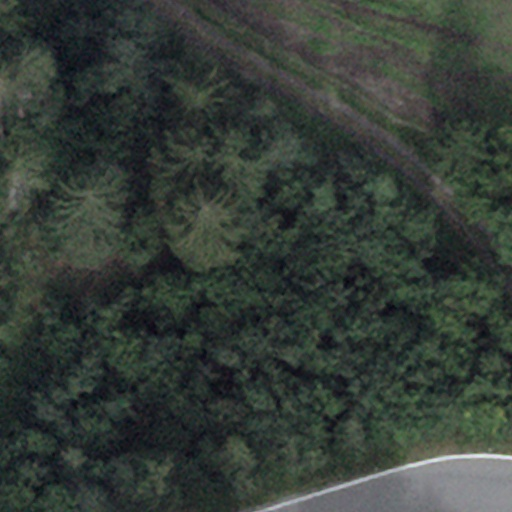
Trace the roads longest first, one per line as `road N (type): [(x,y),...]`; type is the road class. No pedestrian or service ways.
road 1 (track): [(511,285),(429,183),(171,43),(129,0)]
road 2 (unclassified): [(511,498),(440,493),(341,511)]
